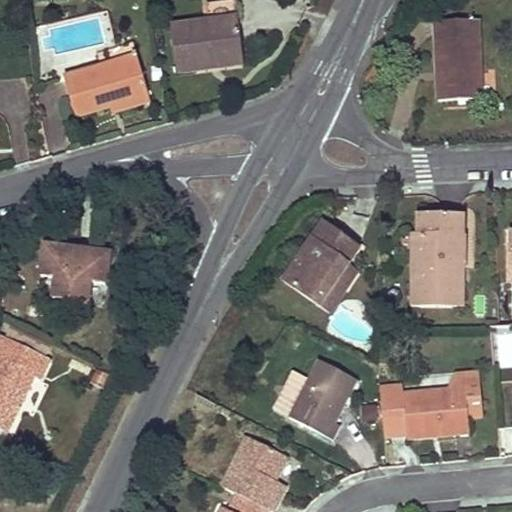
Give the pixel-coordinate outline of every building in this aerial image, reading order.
[(243,58),(237,18),(171,27),(177,74),(194,72),(193,64),(243,58)] [(481,100),(478,22),(434,24),(438,102),(481,100)] [(150,97),(138,58),(65,79),(76,118),(111,109),(150,97)] [(194,72),(244,65),(243,58),(193,64),(194,72)] [(112,114),(151,103),(150,97),(111,109),(112,114)] [(457,271),(457,238),(465,238),(465,216),(416,216),(416,236),(411,236),(410,308),(464,308),(464,271),(457,271)] [(319,307),(348,266),(359,250),(324,226),(284,283),(319,307)] [(464,271),(465,238),(457,238),(457,271),(464,271)] [(71,303),(77,252),(45,248),(41,278),(56,280),(53,301),(71,303)] [(106,286),(110,256),(77,252),(71,303),(88,305),(91,284),(106,286)] [(328,313),(357,272),(348,266),(319,307),(328,313)] [(45,358),(47,352),(9,334),(6,340),(45,358)] [(0,430),(8,434),(35,379),(41,381),(50,361),(45,358),(6,340),(0,336),(0,430)] [(293,373),(273,411),(332,442),(340,428),(335,426),(357,383),(319,363),(309,381),(293,373)] [(105,390),(111,378),(97,371),(91,384),(105,390)] [(483,418),(479,373),(454,375),(448,391),(465,389),(468,420),(483,418)] [(470,436),(468,420),(465,389),(448,391),(402,395),(402,388),(380,389),(384,439),(407,437),(407,439),(432,437),(432,434),(453,433),(453,435),(453,437),(470,436)] [(377,421),(376,407),(361,409),(363,423),(377,421)] [(275,483),(286,459),(247,440),(222,490),(248,502),(267,511),(273,511),(285,488),(275,483)] [(267,511),(248,502),(242,511),(225,511),(223,511),(222,511),(267,511)]
